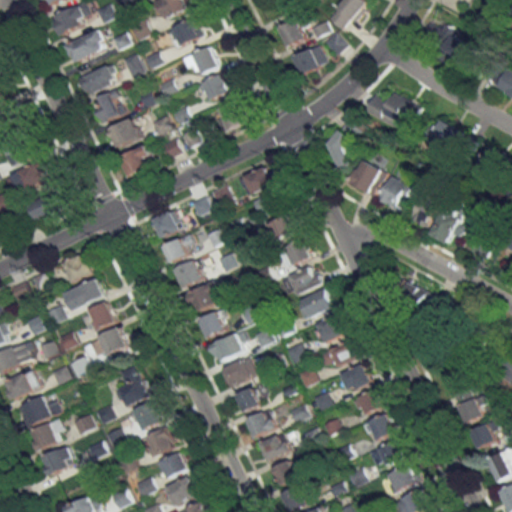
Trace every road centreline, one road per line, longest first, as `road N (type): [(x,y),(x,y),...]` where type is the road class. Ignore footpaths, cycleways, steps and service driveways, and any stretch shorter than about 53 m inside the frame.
road 1 (residential): [(252,511),(5,0)]
road 2 (residential): [(228,0),(475,511)]
road 3 (tertiary): [(0,268),(303,113),(380,44),(406,0)]
road 4 (residential): [(511,303),(400,242),(371,231),(338,232)]
road 5 (residential): [(511,127),(380,44)]
